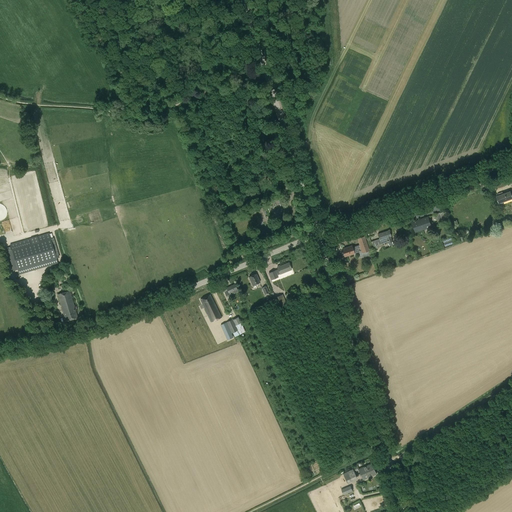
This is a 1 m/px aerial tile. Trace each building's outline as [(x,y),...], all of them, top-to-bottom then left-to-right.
[(503,204),(503,202),(511,198),(511,196),(511,195),(511,194),(511,190),(510,192),(510,191),(503,194),(502,192),(498,194),(499,196),(497,196),(499,203),(499,204),(500,203),(501,204),(503,204)] [(412,222),(415,233),(432,227),(428,217),(412,222)] [(8,220),(2,222),(5,232),(12,230),(8,220)] [(373,247),(377,245),(387,242),(387,244),(392,242),(391,237),(389,230),(377,234),(379,239),(372,241),(373,247)] [(58,263),(56,258),(59,257),(54,238),(51,239),(49,232),(10,244),(12,250),(8,251),(13,271),(17,269),(19,275),(58,263)] [(369,251),(364,236),(357,238),(359,245),(352,248),(351,246),(342,249),(343,253),(343,255),(344,256),(344,257),(354,253),(361,251),(362,253),(369,251)] [(277,274),(279,273),(280,274),(292,270),(289,262),(277,267),(278,269),(269,273),(271,280),(278,277),(277,274)] [(249,277),(252,285),(260,282),(256,274),(249,277)] [(229,293),(233,291),(234,293),(238,291),(235,285),(227,288),(226,288),(223,289),(226,296),(230,294),(229,293)] [(58,294),(66,321),(77,317),(70,291),(58,294)] [(274,297),(276,301),(279,309),(288,306),(283,294),(274,297)] [(200,300),(211,322),(221,317),(211,295),(200,300)] [(238,317),(227,322),(232,333),(232,332),(234,337),(239,335),(237,330),(238,330),(239,334),(245,332),(238,317)] [(231,333),(232,333),(227,322),(225,323),(220,325),(227,340),(233,338),(231,333)] [(361,474),(374,469),(372,464),(359,469),(361,474)] [(357,479),(356,476),(355,472),(358,471),(357,467),(343,473),(347,483),(357,479)] [(376,474),(374,469),(361,474),(363,480),(376,474)] [(353,491),(351,486),(341,490),(343,495),(353,491)]
